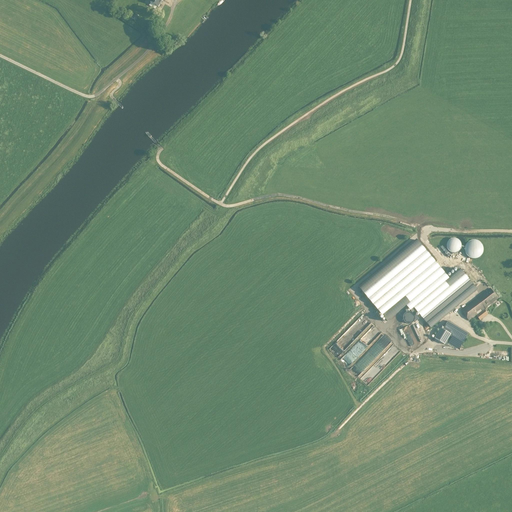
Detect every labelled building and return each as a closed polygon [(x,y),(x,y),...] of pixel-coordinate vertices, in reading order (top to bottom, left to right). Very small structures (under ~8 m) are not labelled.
[(416,238),(359,286),(387,319),(406,304),(411,311),(403,318),(413,319),(415,320),(418,318),(421,315),(430,326),(445,313),(476,287),(460,268),(449,277),(416,238)] [(449,251),(452,252),(454,252),(456,252),(458,250),(459,248),(460,246),(460,244),(459,241),(458,240),(455,238),(453,238),(450,239),(448,240),(447,242),(446,244),(446,247),(447,249),(449,251)] [(470,257),(473,258),(476,258),(479,257),(481,255),(482,253),(483,250),(483,247),(482,244),(480,242),(478,240),(475,239),(472,239),(469,240),(467,242),(465,245),(464,248),(464,251),(466,254),(468,256),(470,257)] [(461,308),(468,318),(497,296),(490,286),(461,308)] [(336,353),(370,320),(364,313),(329,347),(336,353)] [(447,319),(442,328),(440,326),(434,337),(444,343),(451,333),(463,340),(468,331),(447,319)] [(350,367),(357,374),(388,342),(384,338),(377,346),(378,346),(376,348),(377,349),(374,352),(372,350),(370,352),(367,349),(350,367)] [(341,356),(347,363),(353,357),(350,353),(352,351),(349,348),(341,356)] [(370,367),(360,376),(365,382),(375,373),(370,367)]
